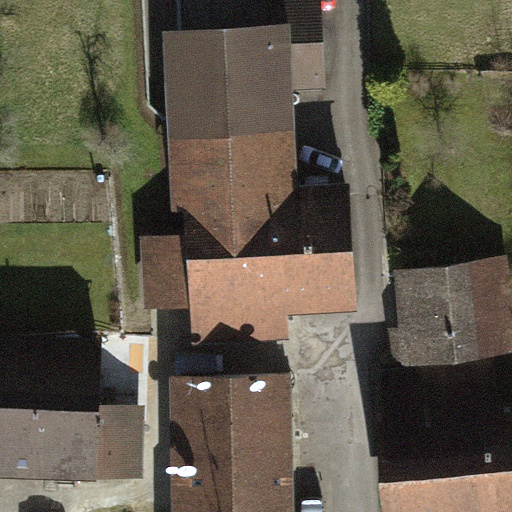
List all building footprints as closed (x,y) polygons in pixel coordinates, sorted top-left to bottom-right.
[(273,36),(172,36),(172,133),(286,134),(288,91),(327,92),(328,5),(273,4),(273,36)] [(286,134),(172,133),(169,236),(141,235),(140,300),(191,301),(191,330),(285,332),(286,301),(334,302),(337,205),(284,203),(286,134)] [(408,392),(498,386),(511,385),(511,284),(403,293),(408,392)] [(0,492),(93,499),(103,360),(0,352),(0,492)] [(298,511),(302,385),(177,382),(173,511),(298,511)] [(405,511),(511,511),(511,424),(500,425),(498,386),(408,392),(398,393),(405,511)]
